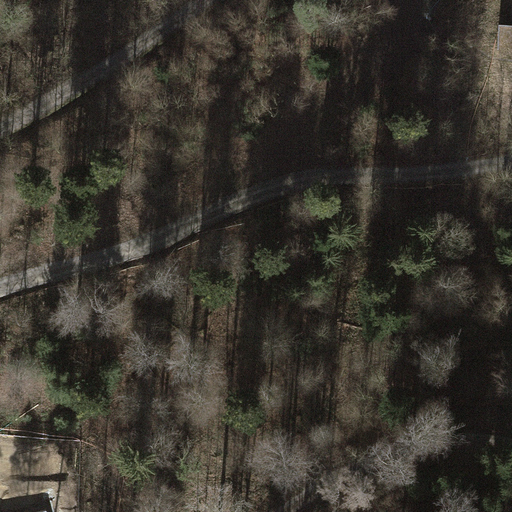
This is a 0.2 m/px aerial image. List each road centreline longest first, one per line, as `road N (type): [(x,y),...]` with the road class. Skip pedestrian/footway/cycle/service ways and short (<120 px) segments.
road 1 (track): [(511,169),(230,207),(0,288)]
road 2 (track): [(0,124),(205,0)]
road 3 (track): [(511,444),(429,447),(315,492),(291,511)]
